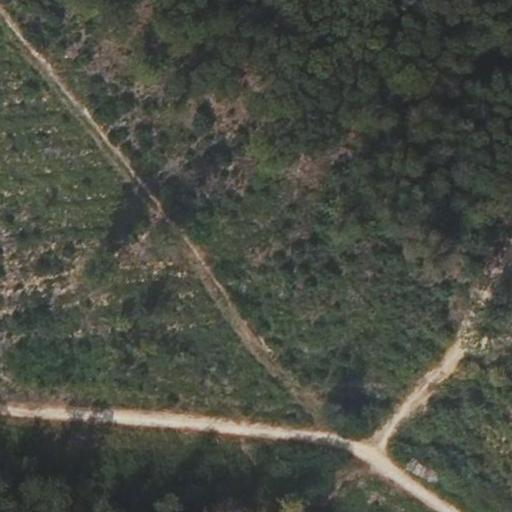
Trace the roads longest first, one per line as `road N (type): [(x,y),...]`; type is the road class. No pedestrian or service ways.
road 1 (track): [(0,407),(336,443),(368,455),(451,511)]
road 2 (track): [(511,338),(460,349),(368,455)]
